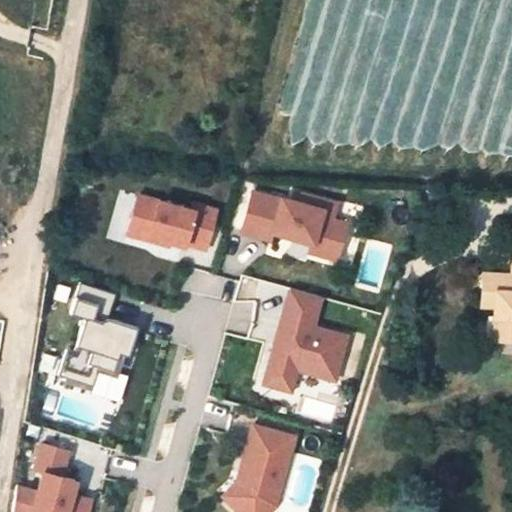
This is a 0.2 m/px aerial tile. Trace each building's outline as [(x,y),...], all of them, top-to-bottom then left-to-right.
[(252,191),(241,232),(269,240),(271,231),(282,234),(283,230),(291,232),(289,236),(311,242),(309,252),(336,259),(346,223),(331,218),(336,202),(301,193),(299,202),(280,197),(279,198),(252,191)] [(212,251),(219,206),(135,193),(128,238),(212,251)] [(482,303),(492,303),(500,304),(498,339),(511,339),(511,278),(505,279),(505,273),(484,272),(482,303)] [(72,362),(125,375),(138,324),(110,317),(117,291),(78,282),(70,313),(84,316),(72,362)] [(320,296),(290,288),(277,334),(282,336),(280,342),(274,345),(263,383),(290,391),(296,369),(334,379),(346,336),(312,326),(320,296)] [(498,339),(500,304),(492,303),(489,338),(498,339)] [(240,487),(225,502),(235,511),(265,511),(271,506),(290,437),(250,426),(236,474),(243,476),(240,487)] [(37,441),(30,468),(38,470),(57,474),(64,448),(37,441)] [(32,489),(26,511),(82,511),(87,497),(67,492),(68,489),(64,487),(67,476),(57,474),(38,470),(32,489)] [(220,497),(225,502),(240,487),(243,476),(236,474),(234,484),(220,497)] [(15,484),(11,511),(13,511),(26,511),(32,489),(15,484)]
